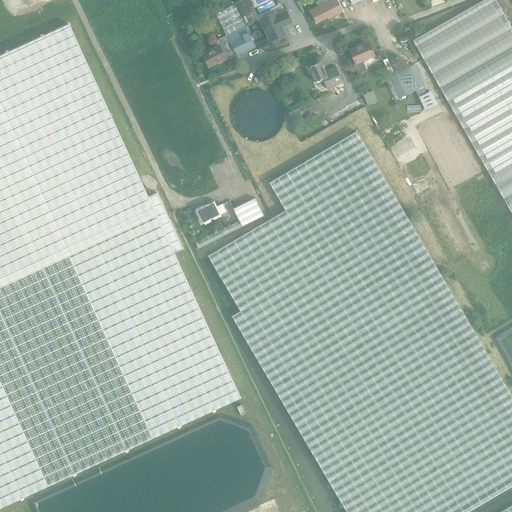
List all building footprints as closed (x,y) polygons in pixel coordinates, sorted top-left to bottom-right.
[(249,0),(241,0),(234,4),(240,17),(252,12),(250,8),(253,7),(249,0)] [(287,0),(278,0),(281,5),(284,3),(287,10),(291,8),(287,0)] [(327,0),(313,0),(308,3),(311,10),(310,10),(317,23),(328,17),(329,18),(333,16),(342,12),(336,0),(329,0),(328,1),(327,0)] [(484,0),(456,16),(412,41),(430,72),(454,114),(479,159),(508,208),(508,209),(511,215),(511,28),(495,0),(484,0)] [(216,14),(226,35),(235,52),(237,57),(255,48),(248,33),(245,27),(240,17),(234,4),(223,10),(216,14)] [(259,21),(270,42),(276,39),(278,41),(283,38),(283,36),(285,35),(281,27),(285,26),(285,27),(291,23),(286,12),(276,17),(274,13),(259,21)] [(0,507),(240,398),(173,252),(182,248),(157,193),(148,197),(69,24),(0,55),(0,507)] [(208,68),(235,54),(226,35),(216,41),(219,46),(202,55),(208,68)] [(348,50),(355,64),(353,65),(357,74),(366,70),(362,62),(375,57),(369,43),(357,48),(356,46),(348,50)] [(327,90),(343,83),(336,68),(325,73),(320,63),(308,68),(315,83),(322,79),(327,90)] [(395,101),(417,91),(419,97),(418,97),(425,111),(438,105),(431,91),(425,94),(423,88),(425,88),(419,77),(414,65),(384,79),(395,101)] [(363,73),(354,77),(357,86),(367,82),(363,73)] [(306,104),(310,112),(311,115),(322,110),(317,99),(306,103),(306,104)] [(306,104),(287,113),(291,120),(310,112),(306,104)] [(285,210),(208,256),(240,312),(231,317),(346,511),(467,511),(511,486),(511,395),(356,133),(270,183),(285,210)] [(261,218),(256,208),(252,199),(230,210),(236,221),(195,241),(199,249),(261,218)] [(225,212),(224,208),(222,204),(216,207),(213,201),(207,204),(207,205),(195,211),(202,223),(225,212)]
